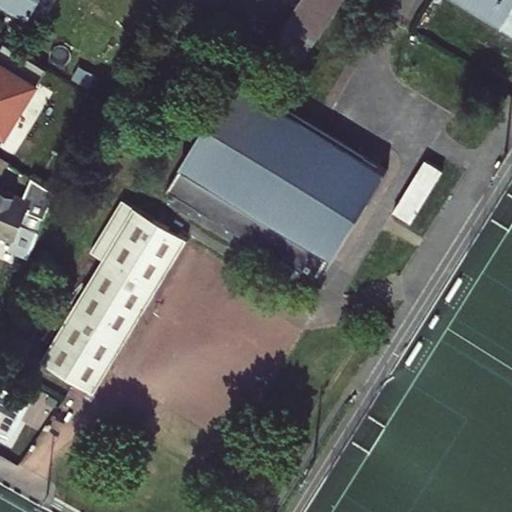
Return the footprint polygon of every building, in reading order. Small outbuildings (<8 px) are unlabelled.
[(0,0),(29,18),(40,0),(0,0)] [(337,15),(347,0),(304,0),(270,50),(299,70),(337,15)] [(511,0),(460,0),(511,31),(511,0)] [(0,55),(0,128),(10,135),(51,68),(8,42),(0,55)] [(169,191),(303,271),(317,247),(335,258),(389,167),(371,156),(237,75),(183,164),(185,165),(169,191)] [(427,157),(395,209),(413,221),(445,167),(427,157)] [(45,171),(41,183),(56,193),(62,177),(45,171)] [(28,213),(48,221),(59,194),(56,193),(41,183),(35,179),(27,200),(0,189),(0,235),(17,242),(28,213)] [(97,394),(190,239),(124,200),(94,252),(105,260),(43,363),(97,394)] [(0,427),(15,433),(30,393),(0,382),(0,427)]
